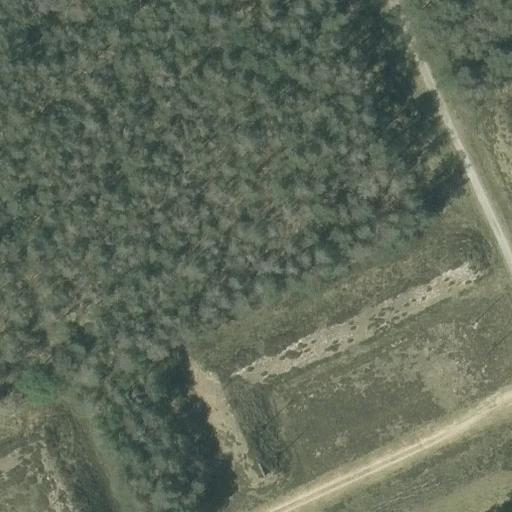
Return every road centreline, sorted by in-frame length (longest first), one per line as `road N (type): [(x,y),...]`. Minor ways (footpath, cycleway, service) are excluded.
road 1 (track): [(393,0),(511,267)]
road 2 (track): [(511,403),(282,511)]
